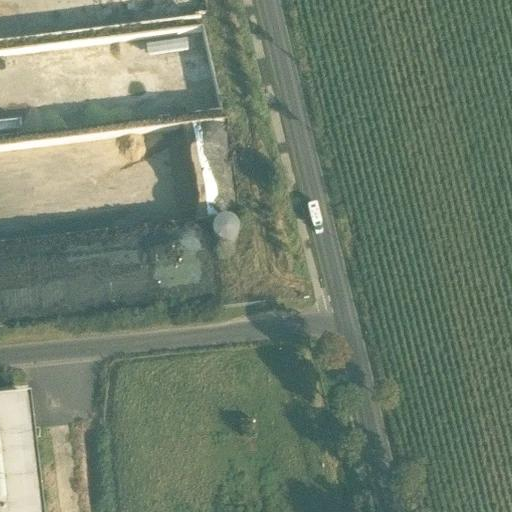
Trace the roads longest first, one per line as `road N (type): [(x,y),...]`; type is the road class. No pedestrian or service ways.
road 1 (residential): [(0,359),(344,327)]
road 2 (tertiary): [(344,327),(271,0)]
road 3 (tertiary): [(394,511),(344,327)]
